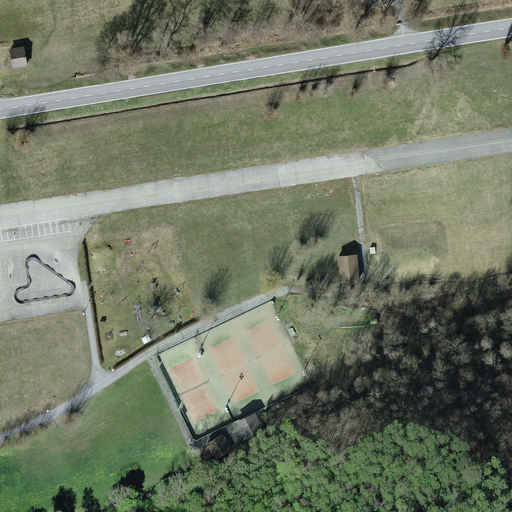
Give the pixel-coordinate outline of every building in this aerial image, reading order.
[(13,66),(28,65),(25,44),(10,46),(13,66)] [(360,281),(356,255),(337,257),(341,283),(360,281)] [(258,393),(254,377),(230,385),(232,391),(235,400),(258,393)] [(254,418),(236,425),(242,439),(260,431),(254,418)] [(229,450),(222,439),(208,448),(215,459),(229,450)]
